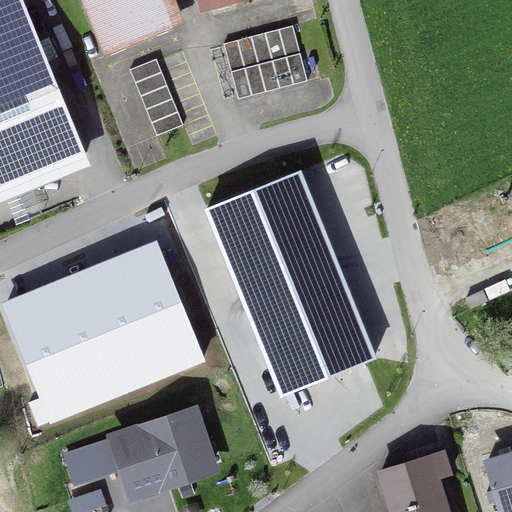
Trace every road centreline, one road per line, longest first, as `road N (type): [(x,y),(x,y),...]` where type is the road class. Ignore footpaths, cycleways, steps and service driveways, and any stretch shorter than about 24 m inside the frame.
road 1 (residential): [(372,111),(235,154),(0,257)]
road 2 (residential): [(372,111),(431,325),(463,365)]
road 3 (residential): [(463,365),(419,412),(277,511)]
